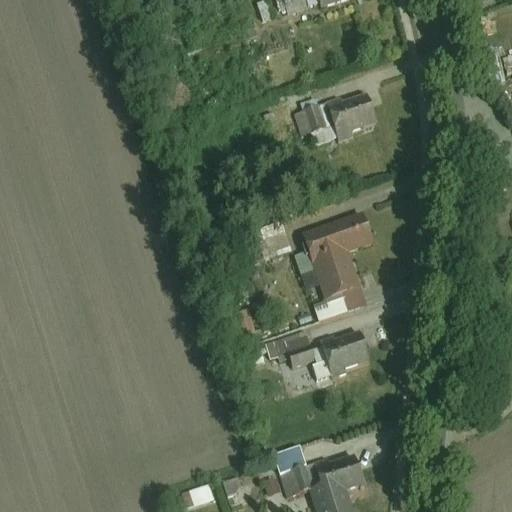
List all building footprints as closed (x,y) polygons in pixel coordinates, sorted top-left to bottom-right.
[(356,0),(320,0),(325,12),(357,1),(356,0)] [(367,96),(330,108),(340,138),(377,126),(367,96)] [(293,142),(305,138),(298,116),(295,108),(283,112),(293,142)] [(321,108),(298,116),(305,138),(328,130),(321,108)] [(363,217),(303,238),(308,252),(316,274),(327,305),(363,292),(349,255),(374,246),(363,217)] [(308,252),(295,257),(303,279),(316,274),(308,252)] [(317,309),(322,322),(367,306),(363,292),(327,305),(317,309)] [(307,332),(268,346),(274,362),(290,356),(313,348),(307,332)] [(360,336),(322,349),(333,379),(371,365),(360,336)] [(313,348),(290,356),(296,371),(319,363),(313,348)] [(276,459),(282,477),(307,469),(300,451),(276,459)] [(356,461),(309,476),(314,491),(320,511),(352,511),(346,493),(365,487),(356,461)] [(307,469),(282,477),(290,499),(314,491),(309,476),(307,469)]
